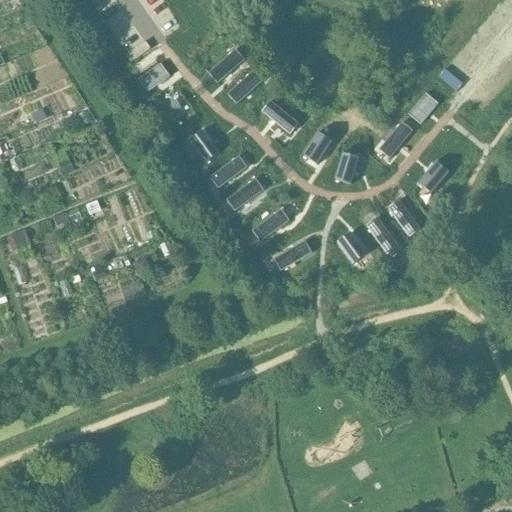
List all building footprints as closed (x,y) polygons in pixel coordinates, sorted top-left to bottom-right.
[(235,51),(208,75),(218,86),(245,61),(235,51)] [(160,65),(139,81),(148,94),(170,78),(160,65)] [(254,72),(227,96),(237,107),(264,82),(254,72)] [(426,95),(408,116),(421,126),(438,106),(426,95)] [(271,103),(262,113),(290,136),(299,126),(271,103)] [(402,124),(379,152),(389,161),(413,133),(402,124)] [(203,132),(189,143),(206,165),(220,155),(203,132)] [(318,134),(303,157),(317,166),(332,143),(318,134)] [(343,155),(335,181),(351,186),(359,160),(343,155)] [(239,158),(210,179),(218,191),(247,169),(239,158)] [(436,163),(418,184),(431,196),(449,174),(436,163)] [(256,180),(226,202),(235,213),(264,192),(256,180)] [(399,201),(388,210),(409,239),(421,231),(399,201)] [(281,211),(252,232),(260,244),(290,222),(281,211)] [(377,219),(366,227),(387,256),(399,248),(377,219)] [(0,254),(27,248),(23,233),(0,238),(0,254)] [(351,234),(337,244),(353,266),(367,256),(351,234)] [(305,242),(274,261),(281,273),(312,254),(305,242)]
